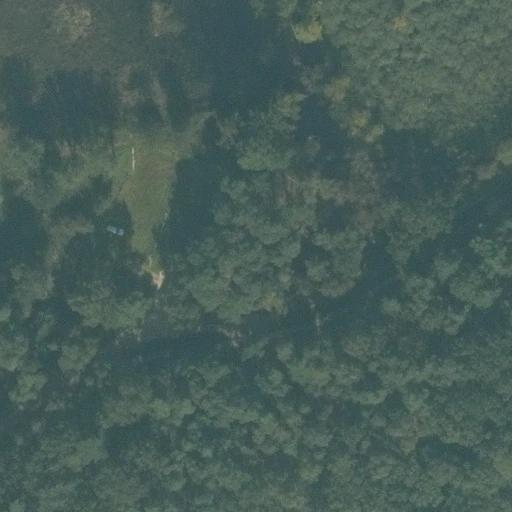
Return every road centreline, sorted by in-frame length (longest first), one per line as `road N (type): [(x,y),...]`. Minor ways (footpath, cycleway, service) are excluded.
road 1 (track): [(142,360),(316,322),(511,191)]
road 2 (track): [(142,360),(0,469)]
